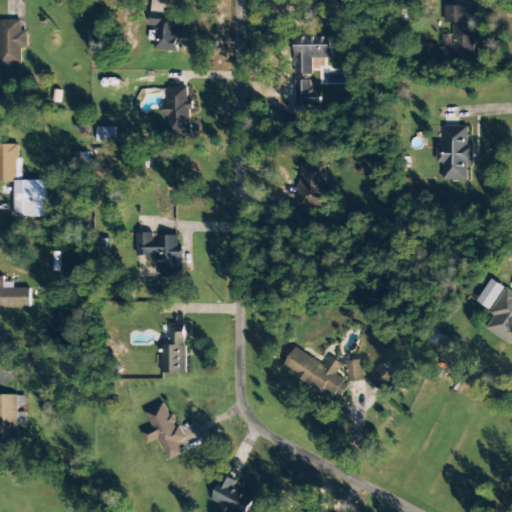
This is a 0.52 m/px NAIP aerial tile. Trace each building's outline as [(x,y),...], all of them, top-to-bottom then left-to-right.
[(444,23),(466,23),(467,6),(444,5),(444,23)] [(0,65),(22,65),(21,49),(28,49),(27,31),(21,31),(21,20),(0,20),(0,65)] [(473,25),(453,25),(454,49),(437,49),(438,63),(474,63),(473,25)] [(295,75),(312,75),(312,59),(332,59),(332,49),(344,49),(344,37),(333,37),(333,34),(312,34),(295,34),(295,75)] [(311,81),(294,81),(295,117),(321,116),(321,92),(311,92),(311,81)] [(191,133),(191,101),(188,101),(188,88),(168,87),(168,105),(168,133),(191,133)] [(115,127),(97,128),(97,142),(115,142),(115,127)] [(467,181),(468,164),(473,164),(474,146),(468,146),(468,127),(444,127),(444,145),(437,145),(437,164),(443,164),(442,180),(467,181)] [(46,180),(22,181),(21,145),(0,145),(0,182),(15,183),(16,218),(46,217),(46,180)] [(299,164),(298,208),(323,209),(323,201),(327,202),(328,165),(299,164)] [(136,256),(156,256),(156,269),(159,269),(159,279),(183,279),(183,246),(178,246),(178,236),(156,236),(156,233),(136,233),(136,256)] [(0,308),(31,308),(31,288),(14,289),(14,282),(4,282),(4,277),(0,276),(0,308)] [(477,302),(490,310),(505,288),(492,279),(477,302)] [(511,292),(505,289),(489,314),(493,317),(485,329),(510,345),(511,341),(511,292)] [(162,373),(185,374),(186,324),(170,324),(170,342),(162,342),(162,373)] [(282,369),(323,394),(326,390),(340,399),(350,384),(337,376),(344,366),(330,357),(325,366),(295,348),(282,369)] [(347,361),(348,382),(364,381),(363,360),(347,361)] [(367,378),(383,393),(396,379),(380,364),(367,378)] [(0,442),(18,442),(18,395),(0,395),(0,442)] [(159,439),(169,460),(183,454),(178,443),(186,439),(179,424),(176,426),(165,403),(145,413),(153,427),(142,433),(148,445),(159,439)] [(248,511),(255,498),(233,488),(236,481),(223,475),(212,501),(217,503),(213,511),(248,511)]
